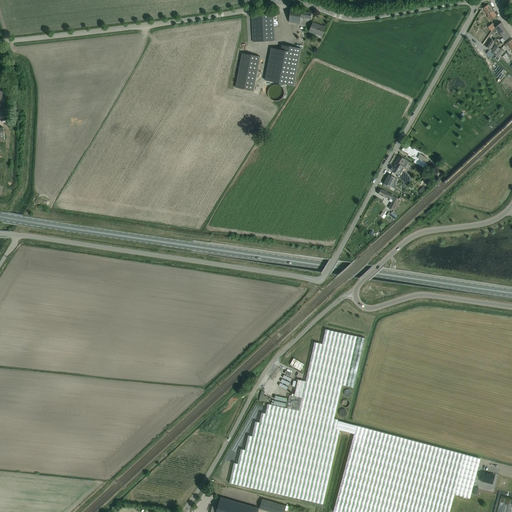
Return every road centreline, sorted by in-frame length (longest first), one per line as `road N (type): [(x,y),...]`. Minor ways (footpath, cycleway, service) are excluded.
road 1 (unclassified): [(18,235),(320,280),(478,0)]
road 2 (secondary): [(0,216),(511,292)]
road 3 (unclassified): [(184,511),(274,359),(341,297),(354,295)]
road 4 (unclassified): [(279,0),(351,18),(478,0)]
road 5 (tertiary): [(354,295),(410,237),(489,222),(508,209)]
road 6 (tertiary): [(511,306),(421,294),(369,308),(354,295)]
road 7 (unclassified): [(0,42),(143,25)]
road 8 (unclassified): [(143,25),(278,0)]
